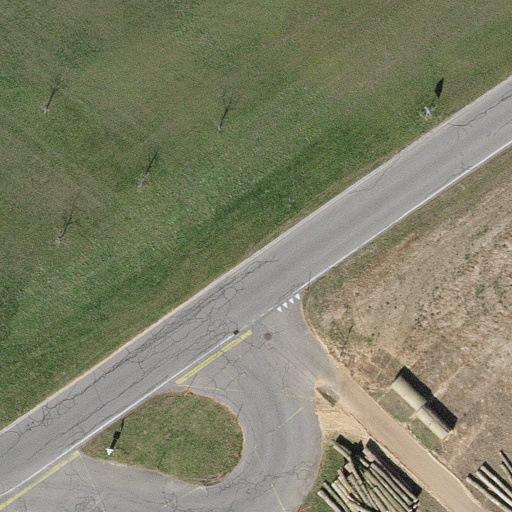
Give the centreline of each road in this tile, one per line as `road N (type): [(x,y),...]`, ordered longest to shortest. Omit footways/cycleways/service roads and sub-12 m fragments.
road 1 (residential): [(0,469),(511,113)]
road 2 (track): [(255,285),(476,511)]
